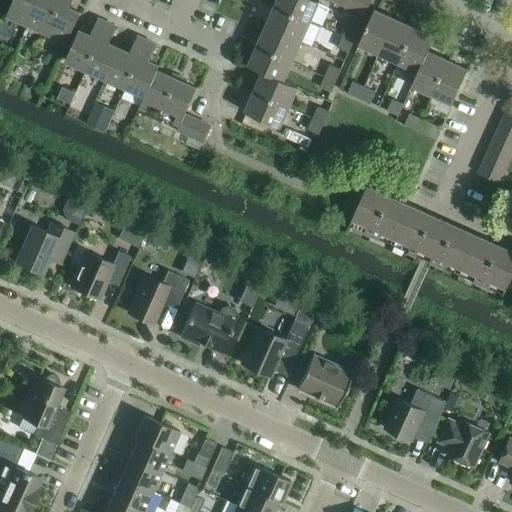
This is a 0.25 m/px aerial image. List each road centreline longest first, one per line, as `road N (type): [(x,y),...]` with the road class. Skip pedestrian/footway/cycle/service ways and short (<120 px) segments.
road 1 (residential): [(337,462),(124,366)]
road 2 (residential): [(58,511),(124,366)]
road 3 (residential): [(124,366),(0,309)]
road 4 (residential): [(455,511),(337,462)]
